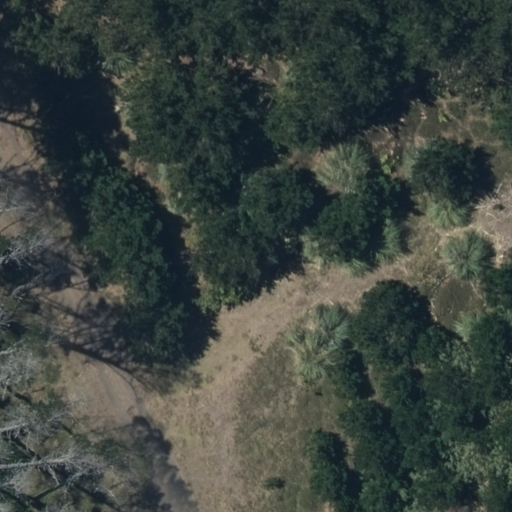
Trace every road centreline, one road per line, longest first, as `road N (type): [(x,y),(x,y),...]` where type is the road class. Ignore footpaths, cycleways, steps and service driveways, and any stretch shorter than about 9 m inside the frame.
road 1 (track): [(166,511),(0,149)]
road 2 (track): [(267,511),(511,280)]
